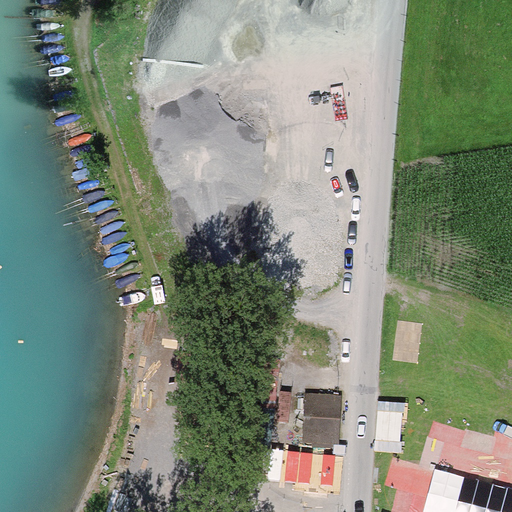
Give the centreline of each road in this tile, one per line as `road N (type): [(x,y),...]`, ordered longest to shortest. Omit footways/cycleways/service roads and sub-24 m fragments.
road 1 (unclassified): [(393,0),(352,511)]
road 2 (track): [(89,0),(102,114),(167,288)]
